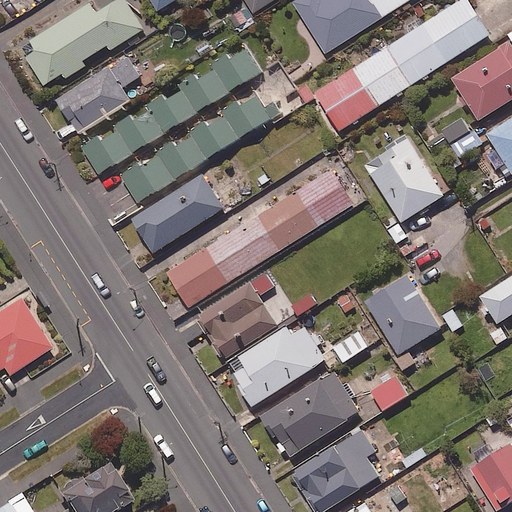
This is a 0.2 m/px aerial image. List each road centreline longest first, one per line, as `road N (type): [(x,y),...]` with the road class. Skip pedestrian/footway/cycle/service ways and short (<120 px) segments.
road 1 (tertiary): [(0,140),(141,364)]
road 2 (tertiary): [(141,364),(235,511)]
road 3 (residential): [(141,364),(0,455)]
